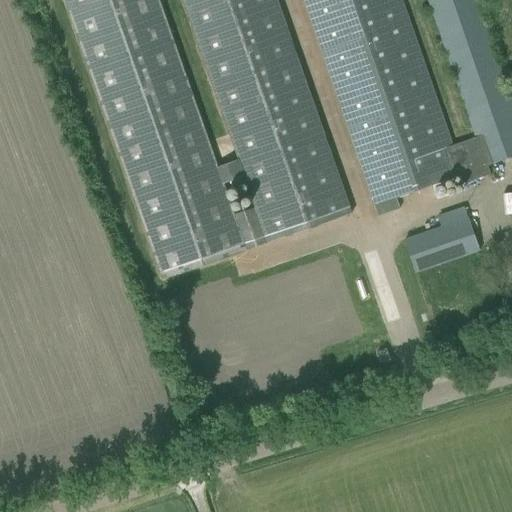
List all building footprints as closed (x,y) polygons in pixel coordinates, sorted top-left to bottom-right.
[(65,0),(163,280),(351,214),(277,0),(183,0),(255,208),(234,215),(159,0),(65,0)] [(305,0),(376,205),(396,198),(460,176),(463,184),(469,182),(456,145),(451,147),(399,0),(305,0)] [(456,145),(469,182),(491,174),(488,166),(511,157),(511,104),(475,0),(429,0),(477,137),(456,145)] [(396,198),(376,205),(379,213),(399,206),(396,198)] [(405,240),(416,272),(480,250),(465,208),(438,217),(441,228),(405,240)]
